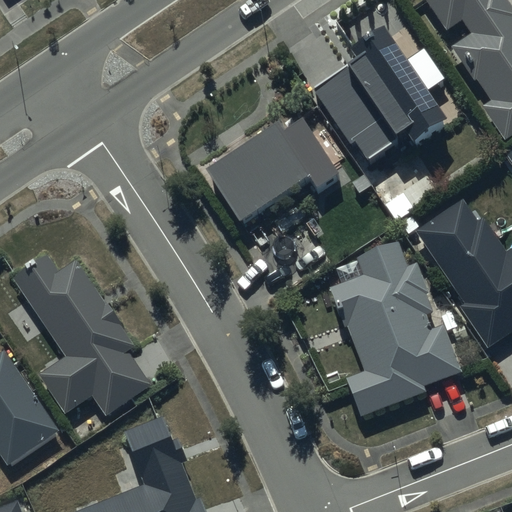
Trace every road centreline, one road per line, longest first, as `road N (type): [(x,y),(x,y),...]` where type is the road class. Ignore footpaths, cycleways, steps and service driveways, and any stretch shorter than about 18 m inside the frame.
road 1 (residential): [(90,122),(209,308),(309,511)]
road 2 (tertiary): [(269,0),(90,122)]
road 3 (residential): [(337,511),(511,445)]
road 4 (tertiary): [(51,68),(151,0)]
